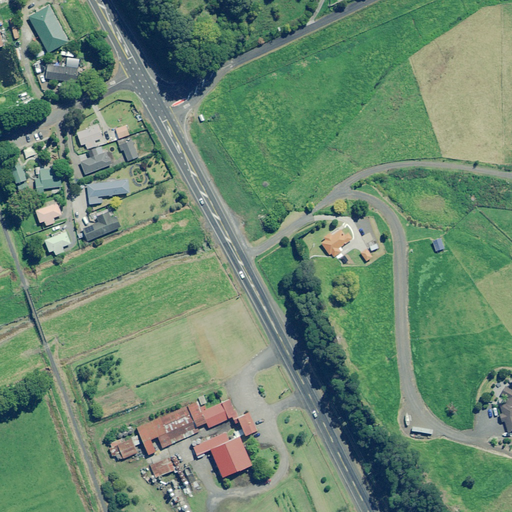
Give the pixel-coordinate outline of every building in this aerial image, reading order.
[(77,69),(48,66),(47,79),(76,82),(77,69)] [(102,138),(97,125),(75,133),(80,146),(85,144),(87,149),(95,146),(93,141),(102,138)] [(128,135),(125,126),(114,129),(118,139),(128,135)] [(138,157),(129,139),(118,144),(127,162),(138,157)] [(111,165),(106,152),(80,162),(85,175),(111,165)] [(22,166),(11,170),(16,184),(19,195),(30,191),(27,180),(22,166)] [(43,195),(43,190),(51,189),(51,188),(61,187),(59,166),(40,168),(41,179),(36,180),(37,195),(43,195)] [(129,193),(127,180),(86,185),(87,198),(88,205),(102,203),(101,197),(129,193)] [(61,215),(56,203),(35,211),(40,223),(44,221),(45,226),(54,223),(52,218),(61,215)] [(98,223),(81,230),(82,232),(77,234),(79,240),(84,237),(86,241),(120,228),(115,216),(110,219),(108,212),(96,217),(98,223)] [(344,236),(339,229),(331,235),(329,233),(322,238),(324,241),(320,243),(330,259),(342,251),(340,247),(352,239),(348,234),(344,236)] [(70,244),(65,232),(44,241),(49,253),(53,251),(55,256),(63,252),(61,247),(70,244)] [(444,249),(440,238),(431,241),(435,252),(444,249)] [(371,258),(366,249),(359,253),(365,262),(371,258)] [(511,390),(511,391),(504,387),(500,396),(508,400),(505,404),(499,406),(501,414),(499,414),(501,422),(503,422),(506,432),(511,430),(511,390)] [(206,403),(203,396),(197,398),(201,406),(206,403)] [(196,416),(202,429),(203,431),(232,418),(225,403),(196,416)] [(196,416),(192,406),(130,433),(140,456),(202,429),(196,416)] [(243,414),(228,420),(237,441),(252,434),(243,414)] [(245,468),(233,439),(203,452),(215,481),(245,468)] [(131,457),(125,444),(110,451),(116,464),(131,457)] [(161,475),(174,471),(170,460),(149,467),(153,478),(157,477),(157,478),(157,479),(157,480),(158,480),(159,480),(160,480),(161,480),(162,479),(162,478),(162,477),(162,476),(161,476),(161,475)] [(171,462),(178,481),(174,482),(177,489),(181,488),(184,494),(190,491),(177,460),(171,462)] [(188,511),(182,497),(177,499),(182,511),(188,511)]
